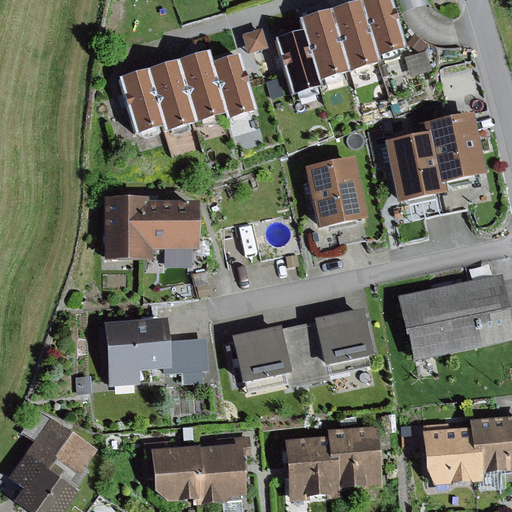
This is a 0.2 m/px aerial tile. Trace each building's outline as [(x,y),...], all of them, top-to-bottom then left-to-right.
[(361,0),(359,0),(331,9),(350,72),(380,63),(378,57),(361,0)] [(392,0),(361,0),(378,57),(407,49),(392,0)] [(303,30),(319,81),(350,72),(331,9),(300,20),(303,30)] [(262,30),(243,36),(249,55),(268,49),(262,30)] [(303,30),(274,39),(290,96),(320,87),(319,81),(303,30)] [(208,51),(177,59),(197,122),(227,113),(212,63),(208,51)] [(240,54),(212,63),(227,113),(229,120),(257,112),(240,54)] [(148,69),(164,126),(166,132),(197,122),(177,59),(148,69)] [(148,69),(118,78),(135,135),(164,126),(148,69)] [(283,96),(278,79),(260,85),(266,102),(283,96)] [(423,123),(426,132),(431,132),(441,184),(446,183),(487,174),(474,113),(423,123)] [(192,128),(171,133),(175,154),(196,150),(192,128)] [(431,132),(426,132),(386,142),(398,203),(448,194),(446,183),(441,184),(431,132)] [(368,219),(355,157),(305,168),(318,230),(368,219)] [(198,251),(199,202),(150,202),(149,198),(103,198),(105,261),(153,261),(153,251),(198,251)] [(511,341),(511,319),(502,275),(398,297),(414,362),(511,341)] [(375,356),(364,309),(314,320),(315,323),(282,330),(281,327),(232,337),(243,384),(286,375),(289,390),(333,380),(329,366),(375,356)] [(168,319),(105,324),(109,388),(141,386),(140,372),(163,370),(163,375),(184,375),(184,385),(204,384),(203,373),(209,373),(207,340),(170,343),(168,319)] [(511,417),(470,421),(471,429),(472,451),(481,450),(483,473),(511,472),(511,417)] [(97,452),(51,419),(8,479),(24,489),(14,503),(27,511),(65,511),(79,493),(77,491),(90,472),(86,469),(97,452)] [(383,491),(378,427),(327,431),(328,437),(285,442),(290,502),(341,500),(340,492),(383,491)] [(472,451),(471,429),(423,432),(427,471),(434,486),(482,482),(483,473),(481,450),(472,451)] [(251,456),(250,437),(212,439),(207,445),(176,448),(170,442),(143,444),(146,481),(154,481),(155,492),(168,504),(195,500),(196,507),(225,504),(231,498),(247,497),(244,456),(251,456)]
